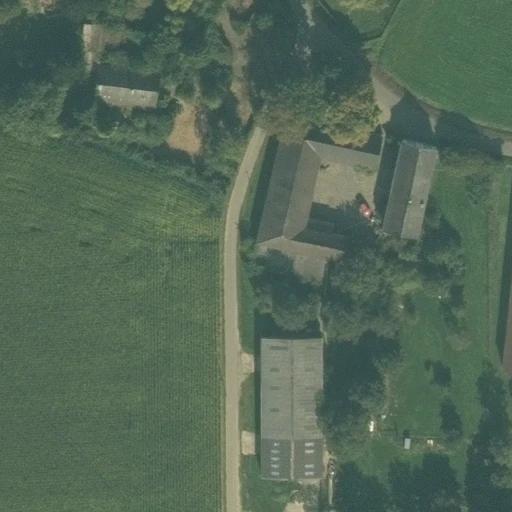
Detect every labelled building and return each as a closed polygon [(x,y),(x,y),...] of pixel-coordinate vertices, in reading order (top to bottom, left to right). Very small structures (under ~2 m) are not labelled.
[(253,12),(245,34),(266,43),(275,20),(253,12)] [(81,50),(95,51),(97,26),(84,25),(81,50)] [(94,100),(154,110),(159,71),(98,63),(94,100)] [(255,243),(256,243),(326,257),(342,261),(347,239),(347,237),(303,227),(319,155),(340,159),(346,128),(285,114),(255,243)] [(361,131),(346,128),(340,159),(353,162),(361,131)] [(381,136),(361,131),(353,162),(374,167),(381,136)] [(389,193),(424,201),(436,147),(401,140),(389,193)] [(389,193),(386,208),(384,217),(382,229),(402,234),(416,237),(424,201),(389,193)] [(376,216),(384,217),(386,208),(378,206),(376,216)] [(408,275),(416,237),(402,234),(394,272),(408,275)] [(369,244),(347,239),(342,261),(365,266),(369,244)] [(321,281),(326,257),(256,243),(252,267),(321,281)] [(511,274),(502,369),(511,369),(511,274)] [(260,336),(261,436),(321,436),(320,336),(260,336)] [(361,397),(361,413),(380,413),(379,396),(361,397)] [(321,476),(321,436),(261,436),(261,476),(321,476)]
